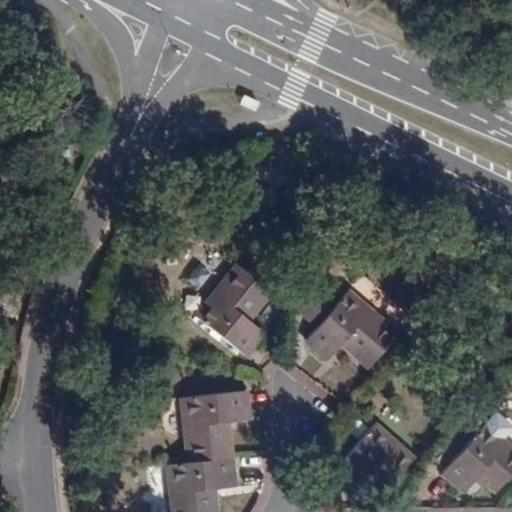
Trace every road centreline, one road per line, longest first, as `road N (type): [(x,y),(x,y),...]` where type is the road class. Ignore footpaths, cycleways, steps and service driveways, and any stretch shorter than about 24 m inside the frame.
road 1 (residential): [(135,130),(56,301),(28,461)]
road 2 (secondary): [(203,40),(511,190)]
road 3 (secondary): [(511,123),(253,0)]
